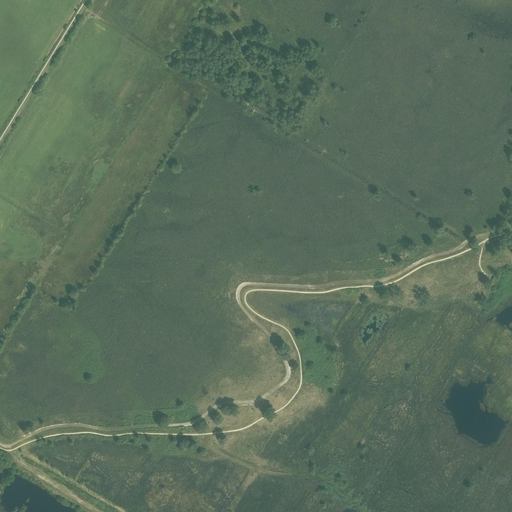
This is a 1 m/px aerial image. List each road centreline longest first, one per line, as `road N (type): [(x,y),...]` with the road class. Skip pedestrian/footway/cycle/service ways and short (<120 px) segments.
road 1 (track): [(511,222),(377,281),(241,286),(240,302),(288,371),(258,398),(180,424),(61,425),(0,444)]
road 2 (track): [(88,0),(0,145)]
